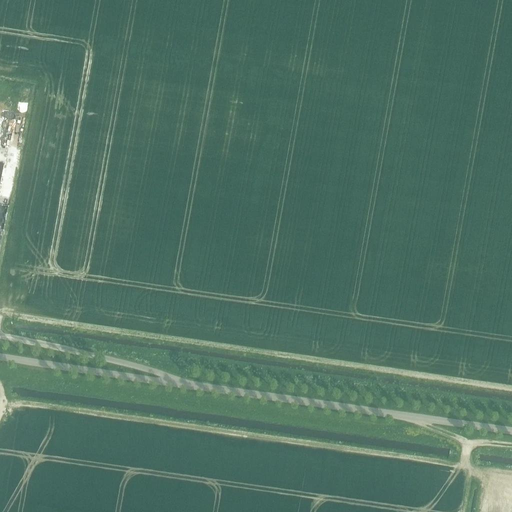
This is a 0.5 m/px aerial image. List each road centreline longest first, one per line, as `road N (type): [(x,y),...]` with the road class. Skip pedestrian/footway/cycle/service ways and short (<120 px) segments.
road 1 (unclassified): [(189,385),(511,431)]
road 2 (unclassified): [(0,334),(189,385)]
road 3 (unclassified): [(0,357),(189,385)]
